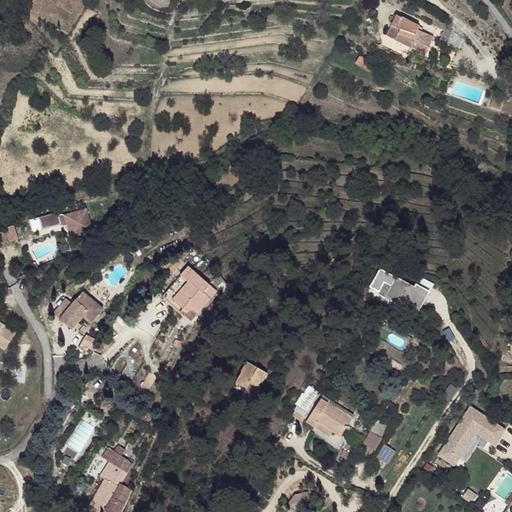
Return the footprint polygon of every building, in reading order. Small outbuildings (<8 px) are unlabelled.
[(417,23),(395,16),(391,25),(415,31),(417,27),(417,23)] [(464,30),(443,22),(439,36),(460,42),(464,30)] [(431,31),(417,27),(415,31),(391,25),(386,34),(410,44),(413,38),(420,40),(429,42),(431,31)] [(420,40),(413,38),(410,44),(419,47),(420,40)] [(374,61),(361,52),(357,60),(370,67),(374,61)] [(508,88),(498,85),(496,96),(506,99),(508,88)] [(39,217),(42,228),(66,222),(70,237),(93,232),(87,205),(39,217)] [(0,243),(19,237),(14,222),(0,227),(0,243)] [(195,264),(191,260),(165,289),(172,296),(175,294),(191,274),(188,271),(195,264)] [(212,279),(195,264),(188,271),(191,274),(175,294),(184,302),(189,306),(193,302),(200,307),(213,293),(206,286),(212,279)] [(225,270),(218,275),(229,289),(236,284),(225,270)] [(386,275),(378,271),(371,285),(386,293),(385,295),(404,306),(406,302),(416,307),(425,291),(389,271),(386,275)] [(219,285),(212,279),(206,286),(213,293),(219,285)] [(67,297),(54,311),(73,327),(85,312),(93,318),(104,306),(85,290),(79,298),(74,303),(67,297)] [(406,302),(404,306),(414,312),(416,307),(406,302)] [(0,318),(0,343),(6,346),(17,330),(0,318)] [(371,323),(364,319),(359,327),(366,331),(371,323)] [(380,328),(371,323),(366,331),(374,337),(380,328)] [(83,340),(95,348),(99,343),(87,335),(83,340)] [(274,373),(255,361),(239,386),(249,394),(257,382),(259,384),(269,382),(274,373)] [(316,392),(310,386),(303,395),(300,393),(294,403),(303,409),(316,392)] [(326,398),(319,394),(310,408),(317,412),(323,401),(326,398)] [(345,414),(323,401),(317,412),(312,419),(313,421),(329,430),(332,425),(340,431),(347,420),(345,414)] [(303,409),(294,403),(293,406),(294,408),(291,413),(296,418),(303,409)] [(470,406),(460,421),(475,432),(494,444),(505,428),(470,406)] [(317,412),(310,408),(302,421),(311,426),(313,421),(312,419),(317,412)] [(329,430),(313,421),(311,426),(326,435),(329,430)] [(460,421),(454,430),(470,440),(475,432),(460,421)] [(332,425),(329,430),(337,435),(340,431),(332,425)] [(358,435),(351,429),(340,447),(347,452),(358,435)] [(470,440),(454,430),(438,454),(454,464),(470,440)] [(373,438),(364,432),(357,443),(366,448),(373,438)] [(137,452),(131,449),(127,456),(134,459),(137,452)] [(124,455),(119,452),(115,462),(119,464),(124,455)] [(383,458),(373,453),(367,461),(377,468),(383,458)] [(127,456),(124,455),(119,464),(122,465),(123,466),(117,483),(119,485),(109,504),(116,507),(118,508),(116,511),(134,511),(145,490),(134,485),(143,464),(134,459),(127,456)] [(123,466),(122,465),(114,481),(117,483),(123,466)] [(119,485),(117,483),(107,503),(109,504),(119,485)] [(291,493),(294,510),(310,507),(308,490),(291,493)]
